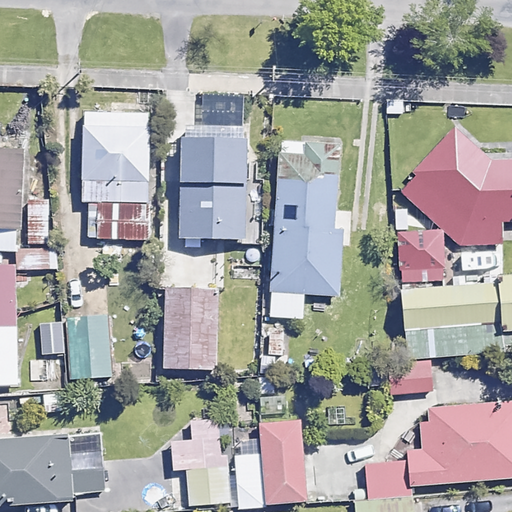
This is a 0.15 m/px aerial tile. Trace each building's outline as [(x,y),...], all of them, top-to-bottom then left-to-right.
[(160,113),(86,111),(85,200),(96,200),(95,232),(158,233),(160,113)] [(0,230),(23,230),(22,130),(0,129),(0,230)] [(247,135),(186,133),(183,240),(245,241),(247,135)] [(454,133),(396,191),(462,251),(498,223),(511,221),(511,160),(487,161),(454,133)] [(339,165),(278,161),(270,283),(332,287),(339,165)] [(45,203),(27,203),(29,246),(47,245),(45,203)] [(443,235),(398,236),(399,284),(445,283),(443,235)] [(0,383),(15,383),(17,267),(0,266),(0,383)] [(511,280),(400,292),(407,361),(494,352),(492,331),(511,329),(511,280)] [(214,289),(168,287),(164,365),(210,367),(214,289)] [(107,314),(66,317),(70,377),(111,375),(107,314)] [(433,393),(430,364),(383,368),(386,397),(433,393)] [(406,445),(409,485),(511,477),(511,400),(428,408),(430,424),(420,424),(422,444),(406,445)] [(299,420),(264,420),(265,503),(300,503),(299,420)] [(263,510),(259,430),(233,431),(236,511),(263,510)] [(0,506),(62,501),(61,491),(100,488),(96,449),(74,451),(73,437),(0,442),(0,506)] [(228,507),(227,471),(187,472),(188,509),(228,507)]
